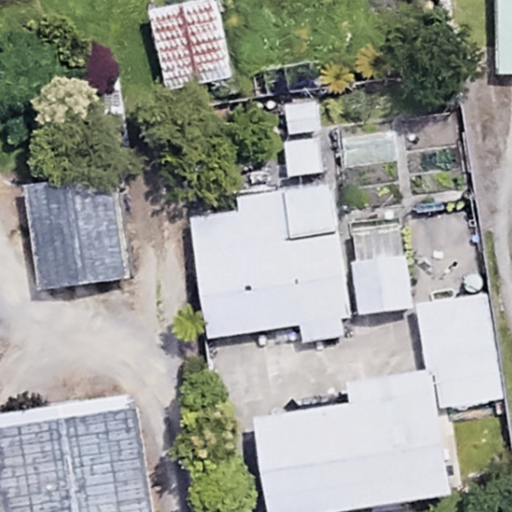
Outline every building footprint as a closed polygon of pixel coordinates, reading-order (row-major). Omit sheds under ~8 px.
[(228,78),(214,0),(194,0),(149,8),(163,90),(228,78)] [(511,0),(497,0),(497,73),(511,72),(511,0)] [(317,168),(310,101),(267,105),(275,173),(317,168)] [(128,279),(118,179),(30,188),(40,288),(128,279)] [(334,230),(327,184),(187,205),(206,334),(298,320),(301,338),(350,331),(347,315),(410,306),(397,221),(334,230)] [(494,399),(486,295),(416,300),(422,372),(448,370),(450,403),(494,399)] [(322,511),(451,494),(435,375),(346,387),(349,405),(253,419),(266,511),(322,511)] [(152,511),(138,410),(0,429),(0,462),(7,511),(152,511)]
